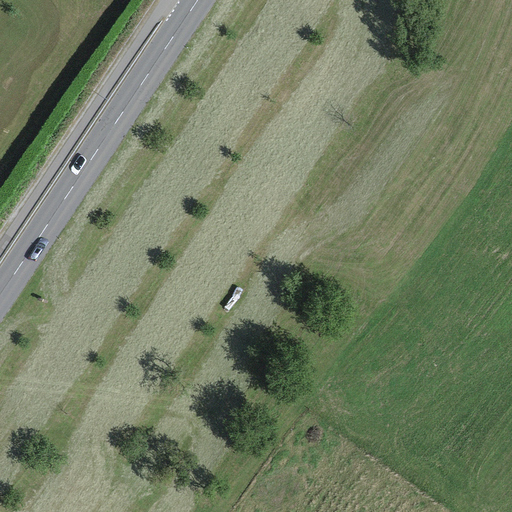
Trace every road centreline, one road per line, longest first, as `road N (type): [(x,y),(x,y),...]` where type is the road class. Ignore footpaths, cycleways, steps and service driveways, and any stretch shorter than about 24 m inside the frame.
road 1 (track): [(207,511),(237,488),(456,210),(511,109)]
road 2 (primary): [(192,0),(0,292)]
road 3 (track): [(0,418),(39,427),(137,511)]
